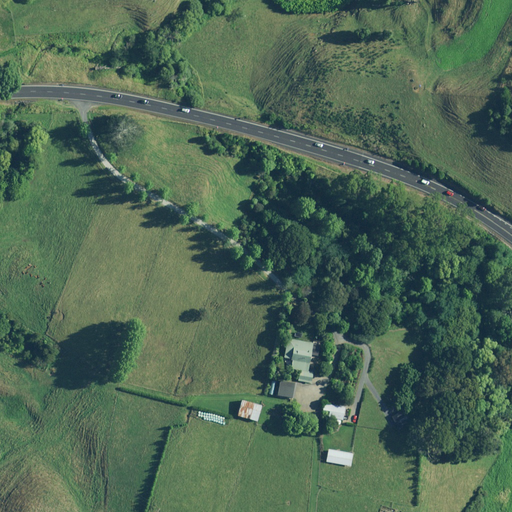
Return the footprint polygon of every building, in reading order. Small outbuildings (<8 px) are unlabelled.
[(310,361),(311,353),(313,343),(288,338),(284,357),(293,359),(291,368),(300,370),(300,371),(298,381),(312,383),(313,373),(314,372),(308,371),(310,361)] [(296,383),(281,380),(278,395),(293,398),(296,383)] [(262,406),(242,400),(238,416),(257,421),(262,406)] [(336,418),(343,420),(345,408),(325,403),(323,410),(330,411),(329,417),(336,418)] [(353,454),(329,449),(327,462),(351,466),(353,454)]
